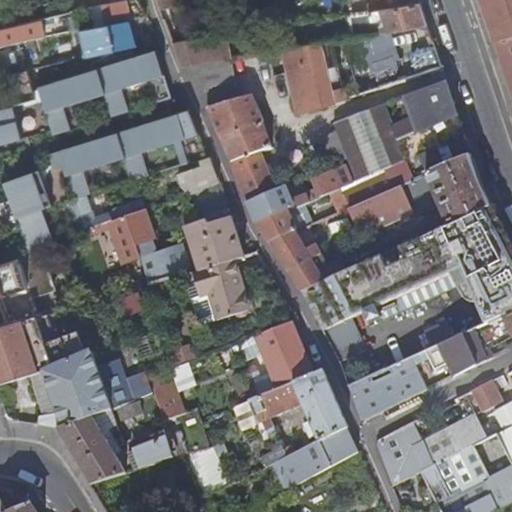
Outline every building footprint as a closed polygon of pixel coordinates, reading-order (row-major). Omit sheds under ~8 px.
[(142,0),(125,0),(104,5),(107,20),(108,24),(147,16),(142,0)] [(156,0),(159,11),(166,28),(181,23),(174,0),(156,0)] [(369,11),(421,3),(420,0),(378,0),(379,0),(368,2),(368,5),(369,11)] [(511,0),(482,0),(497,42),(511,36),(511,0)] [(382,33),(428,23),(421,3),(369,11),(363,12),(350,15),(352,29),(354,38),(382,33)] [(41,20),(45,36),(57,33),(54,17),(41,20)] [(0,29),(0,47),(19,40),(42,36),(45,36),(41,20),(0,29)] [(404,82),(443,70),(428,23),(382,33),(354,38),(340,40),(321,43),(335,103),(404,82)] [(340,40),(354,38),(352,29),(339,31),(340,40)] [(181,66),(192,65),(227,59),(224,36),(173,44),(181,66)] [(511,36),(497,42),(511,87),(511,36)] [(311,110),(335,103),(321,43),(297,47),(301,68),(306,91),(311,110)] [(284,49),(289,71),(301,68),(297,47),(284,49)] [(155,50),(33,84),(49,130),(67,125),(61,102),(102,91),(109,114),(126,109),(120,86),(147,79),(154,102),(170,97),(155,50)] [(192,65),(199,92),(237,83),(230,58),(227,59),(192,65)] [(234,170),(245,198),(273,187),(258,154),(271,149),(257,111),(243,82),(237,83),(199,92),(222,145),(234,170)] [(335,125),(348,162),(459,117),(447,83),(401,101),(402,106),(409,105),(414,120),(408,122),(394,128),(387,106),(335,125)] [(299,113),(311,110),(306,91),(295,93),(299,113)] [(402,106),(408,122),(414,120),(409,105),(402,106)] [(8,107),(0,108),(0,145),(20,137),(8,107)] [(61,154),(77,202),(186,164),(181,139),(199,133),(189,109),(61,154)] [(459,117),(348,162),(357,184),(353,186),(344,190),(344,191),(353,212),(397,192),(397,190),(428,176),(471,158),(459,117)] [(178,174),(187,196),(198,192),(220,184),(209,157),(200,160),(203,165),(178,174)] [(481,185),(471,158),(428,176),(450,227),(493,208),(481,185)] [(308,197),(311,205),(344,191),(344,190),(353,186),(346,169),(313,183),(318,193),(308,197)] [(37,171),(8,180),(31,250),(49,243),(38,210),(48,206),(37,171)] [(200,195),(202,204),(205,211),(224,205),(218,188),(200,195)] [(285,188),(247,203),(257,227),(289,214),(311,205),(308,197),(307,196),(291,203),(285,188)] [(403,190),(397,192),(353,212),(351,212),(361,237),(413,214),(403,190)] [(198,192),(187,196),(191,209),(202,204),(200,195),(198,192)] [(68,206),(78,234),(86,232),(108,224),(132,215),(130,208),(124,209),(124,207),(94,217),(87,200),(68,206)] [(130,208),(132,215),(145,211),(141,200),(128,205),(130,208)] [(345,274),(301,294),(323,334),(462,272),(476,306),(483,303),(481,299),(511,285),(511,244),(493,208),(450,227),(345,274)] [(108,224),(111,231),(123,267),(145,261),(154,287),(192,275),(183,247),(156,256),(151,244),(155,241),(145,211),(132,215),(108,224)] [(289,214),(257,227),(270,246),(297,234),(297,233),(289,214)] [(185,230),(199,273),(235,262),(244,260),(232,221),(209,227),(208,223),(185,230)] [(108,224),(86,232),(88,238),(111,231),(108,224)] [(297,234),(270,246),(301,294),(345,274),(341,266),(336,268),(334,265),(317,273),(312,263),(322,257),(316,248),(307,253),(297,234)] [(31,252),(18,256),(28,286),(40,283),(31,252)] [(199,273),(192,275),(199,297),(209,294),(218,322),(248,313),(238,282),(241,282),(235,262),(199,273)] [(238,282),(248,313),(251,312),(241,282),(238,282)] [(511,314),(511,285),(481,299),(483,303),(476,306),(486,326),(511,314)] [(511,314),(486,326),(441,347),(456,379),(493,360),(485,344),(491,341),(493,346),(511,336),(511,314)] [(37,322),(0,332),(0,387),(44,376),(62,430),(92,419),(102,416),(109,413),(111,412),(96,368),(91,355),(80,360),(72,338),(46,349),(37,322)] [(315,375),(294,327),(294,326),(256,340),(272,379),(255,386),(260,398),(315,375)] [(413,360),(349,389),(363,425),(428,392),(413,360)] [(114,362),(96,368),(111,412),(117,410),(137,403),(152,398),(141,366),(118,374),(114,362)] [(324,372),(315,375),(260,398),(249,403),(257,423),(269,418),(271,420),(305,406),(313,424),(303,428),(310,441),(319,437),(322,443),(349,430),(324,372)] [(182,416),(166,374),(149,380),(164,422),(182,416)] [(504,377),(473,394),(484,414),(504,404),(498,392),(508,386),(504,377)] [(137,403),(117,410),(121,423),(136,419),(138,419),(142,417),(137,403)] [(511,404),(496,413),(505,432),(511,428),(511,404)] [(109,413),(102,416),(112,432),(110,434),(118,449),(124,446),(117,433),(120,432),(109,413)] [(377,449),(393,489),(489,440),(477,416),(412,449),(406,429),(380,443),(377,449)] [(58,432),(90,487),(127,476),(92,419),(62,430),(58,432)] [(511,428),(505,432),(500,436),(507,451),(479,465),(486,482),(511,469),(511,428)] [(360,454),(349,430),(322,443),(294,456),(286,460),(268,469),(279,490),(265,497),(268,503),(360,454)] [(129,455),(135,474),(185,459),(188,458),(180,436),(167,441),(165,435),(138,446),(142,450),(129,455)] [(286,460),(294,456),(290,448),(282,452),(286,460)] [(185,459),(205,500),(221,492),(223,491),(207,452),(188,458),(185,459)] [(429,487),(439,506),(442,504),(470,490),(480,511),(495,511),(511,504),(511,469),(486,482),(479,465),(477,463),(429,487)] [(230,511),(252,511),(253,511),(240,483),(223,491),(221,492),(230,511)] [(439,506),(441,511),(480,511),(470,490),(442,504),(439,506)] [(18,511),(24,510),(20,499),(13,502),(12,495),(0,499),(4,511),(18,511)]
